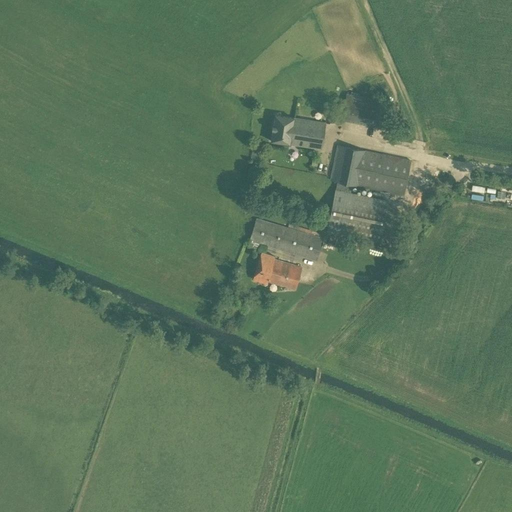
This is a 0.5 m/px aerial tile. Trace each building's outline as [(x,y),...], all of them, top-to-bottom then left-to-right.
[(388,130),(394,103),(346,93),(341,120),(388,130)] [(321,147),(324,124),(294,120),(294,118),(275,115),(271,142),(290,145),(290,144),(299,145),(299,144),(321,147)] [(403,196),(411,159),(337,145),(330,181),(337,182),(335,190),(326,232),(380,243),(389,200),(350,193),(352,185),(403,196)] [(258,161),(259,151),(252,150),(250,160),(258,161)] [(287,207),(289,199),(281,197),(279,205),(287,207)] [(249,241),(267,246),(316,261),(319,251),(323,238),(256,218),(249,241)] [(274,259),(275,257),(261,252),(253,279),(267,283),(267,282),(295,290),(302,267),(274,259)] [(235,325),(240,311),(232,308),(234,303),(227,300),(219,318),(235,325)]
